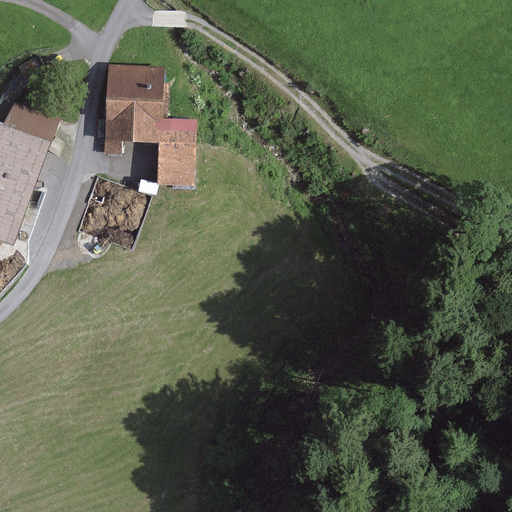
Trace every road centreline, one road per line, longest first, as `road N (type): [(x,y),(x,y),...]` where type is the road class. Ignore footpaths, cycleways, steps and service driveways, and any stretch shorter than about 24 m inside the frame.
road 1 (track): [(118,17),(219,22),(511,189)]
road 2 (unclassified): [(127,0),(104,43),(51,256),(0,322)]
